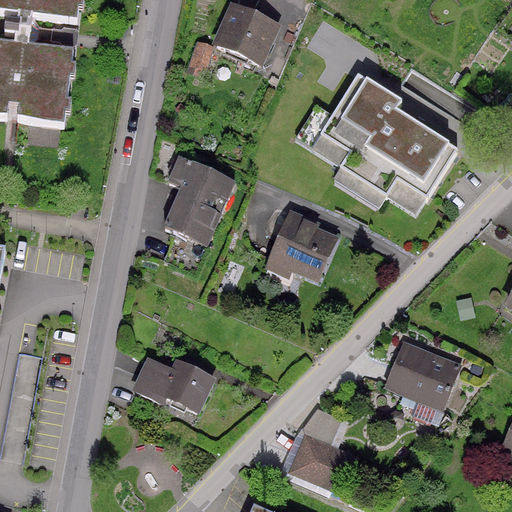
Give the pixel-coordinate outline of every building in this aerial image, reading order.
[(0,0),(0,18),(16,20),(15,30),(4,28),(3,39),(14,40),(13,50),(0,48),(0,124),(5,125),(7,112),(17,113),(15,126),(62,132),(64,118),(59,118),(60,105),(65,106),(68,83),(63,82),(65,70),(70,70),(71,57),(27,51),(36,44),(49,46),(50,33),(38,32),(30,22),(75,27),(77,14),(72,13),(73,1),(78,2),(78,0),(0,0)] [(274,31),(233,12),(215,51),(256,70),(274,31)] [(59,34),(50,33),(49,46),(57,47),(60,49),(72,51),(75,49),(77,36),(75,34),(62,32),(59,34)] [(191,67),(208,74),(213,62),(195,55),(191,67)] [(344,166),(336,178),(379,205),(386,193),(415,210),(454,147),(392,109),(398,100),(359,76),(315,148),(344,166)] [(178,164),(167,188),(180,193),(163,233),(205,251),(233,188),(178,164)] [(316,284),(332,246),(312,237),(314,233),(288,221),(270,263),(316,284)] [(468,304),(456,307),(459,322),(471,319),(468,304)] [(458,372),(402,349),(385,392),(441,414),(458,372)] [(195,418),(211,385),(189,374),(191,369),(185,366),(183,371),(176,368),(171,377),(148,366),(133,395),(159,408),(162,402),(195,418)] [(511,427),(501,452),(503,453),(505,448),(511,450),(511,427)] [(329,491),(342,461),(305,445),(292,475),(329,491)]
